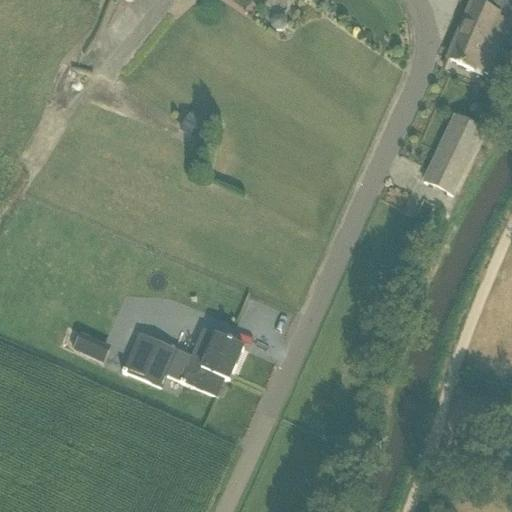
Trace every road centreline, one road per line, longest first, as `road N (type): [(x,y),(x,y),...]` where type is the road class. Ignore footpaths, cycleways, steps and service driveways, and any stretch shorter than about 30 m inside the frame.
road 1 (unclassified): [(225,511),(423,66),(425,29),(413,0)]
road 2 (track): [(409,511),(459,349),(511,228)]
